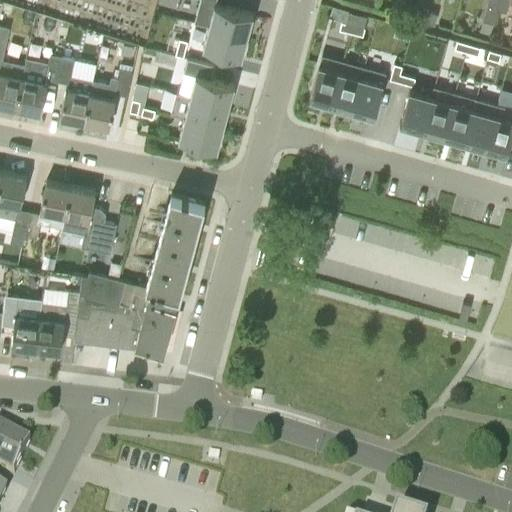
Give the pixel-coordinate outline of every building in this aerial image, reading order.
[(199,0),(194,20),(208,24),(248,34),(253,13),(215,2),(216,0),(199,0)] [(487,0),(482,20),(492,22),(496,9),(498,0),(487,0)] [(511,0),(498,0),(496,9),(506,11),(509,0),(511,0)] [(423,8),(420,19),(434,23),(437,13),(423,8)] [(347,11),(345,21),(364,26),(366,16),(367,15),(348,10),(347,11)] [(341,20),(339,28),(351,31),(353,23),(341,20)] [(482,20),(479,30),(489,33),(492,22),(482,20)] [(0,101),(15,105),(24,63),(2,59),(5,43),(4,43),(8,25),(0,23),(0,101)] [(353,23),(351,31),(363,34),(365,26),(353,23)] [(208,24),(203,46),(242,57),(248,34),(208,24)] [(179,38),(175,53),(183,55),(187,40),(179,38)] [(457,39),(455,47),(466,50),(468,42),(457,39)] [(468,42),(466,50),(478,54),(480,46),(468,42)] [(62,54),(62,55),(73,57),(75,45),(64,43),(62,54)] [(124,43),(122,52),(130,54),(133,45),(124,43)] [(489,48),(487,56),(499,59),(501,52),(489,48)] [(24,63),(15,105),(40,110),(46,80),(44,79),(44,77),(57,79),(62,55),(62,54),(50,52),(48,60),(26,56),(24,63)] [(322,52),(309,97),(330,103),(343,59),(322,52)] [(62,55),(57,79),(67,82),(67,84),(66,84),(59,114),(60,114),(84,119),(93,78),(78,75),(71,73),(72,68),(74,58),(73,57),(62,55)] [(187,56),(184,71),(196,74),(190,94),(229,105),(235,83),(210,77),(214,63),(187,56)] [(343,59),(330,103),(352,109),(364,65),(343,59)] [(394,62),(390,77),(398,80),(400,72),(402,64),(394,62)] [(364,65),(352,109),(373,115),(386,71),(364,65)] [(93,78),(84,119),(109,124),(115,94),(114,94),(114,91),(126,94),(131,69),(119,67),(116,76),(111,74),(109,82),(93,78)] [(400,72),(398,80),(413,84),(415,76),(400,72)] [(138,79),(135,97),(148,99),(151,81),(138,79)] [(431,94),(421,129),(442,135),(455,90),(434,84),(431,94)] [(410,88),(400,122),(421,129),(431,94),(410,88)] [(455,90),(442,135),(464,141),(476,96),(455,90)] [(190,94),(184,116),(223,126),(229,105),(190,94)] [(476,96),(464,141),(485,146),(497,102),(476,96)] [(132,98),(129,110),(137,112),(140,100),(132,98)] [(511,106),(497,102),(485,146),(506,153),(509,142),(511,143),(511,106)] [(141,113),(153,116),(155,108),(145,106),(143,105),(141,113)] [(184,116),(178,138),(217,148),(223,126),(184,116)] [(0,176),(0,214),(15,218),(9,241),(22,243),(24,234),(29,209),(18,207),(19,204),(20,204),(26,174),(2,169),(0,176)] [(29,209),(24,234),(36,237),(39,222),(61,226),(70,184),(46,178),(40,208),(41,208),(41,212),(29,209)] [(70,184),(61,226),(62,227),(84,231),(81,245),(109,250),(115,223),(102,220),(104,213),(100,206),(92,204),(95,189),(70,184)] [(163,223),(159,238),(191,247),(194,237),(200,216),(204,200),(171,192),(167,208),(163,223)] [(150,269),(146,285),(176,293),(179,294),(183,278),(189,258),(191,247),(159,238),(155,253),(150,269)] [(466,268),(470,253),(417,239),(413,254),(466,268)] [(41,266),(53,268),(56,257),(44,254),(41,266)] [(122,262),(112,260),(108,274),(119,277),(122,262)] [(74,334),(74,339),(139,347),(141,341),(162,347),(176,293),(146,285),(89,270),(87,274),(85,274),(82,273),(80,290),(76,319),(74,334)] [(11,341),(11,343),(36,345),(39,315),(41,300),(42,289),(40,289),(32,288),(29,288),(26,287),(23,313),(15,312),(11,341)] [(39,315),(36,345),(60,348),(62,333),(64,318),(76,319),(80,290),(67,289),(66,303),(41,300),(39,315)] [(0,467),(14,474),(26,450),(30,442),(28,441),(27,441),(27,436),(19,433),(15,435),(0,426),(0,467)]
